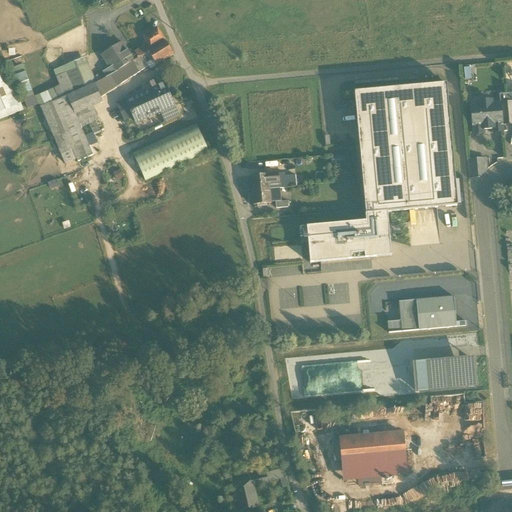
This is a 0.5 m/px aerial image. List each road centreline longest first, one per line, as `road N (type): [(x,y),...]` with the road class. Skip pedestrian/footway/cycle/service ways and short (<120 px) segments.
road 1 (residential): [(157,0),(225,159),(304,511)]
road 2 (track): [(511,54),(193,83)]
road 3 (residential): [(511,453),(505,448),(482,193),(490,178),(511,168)]
